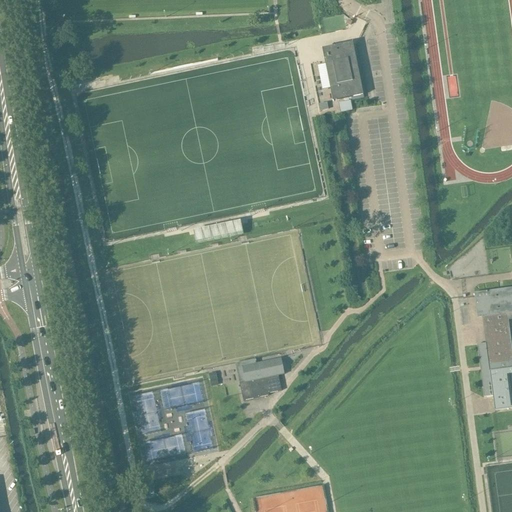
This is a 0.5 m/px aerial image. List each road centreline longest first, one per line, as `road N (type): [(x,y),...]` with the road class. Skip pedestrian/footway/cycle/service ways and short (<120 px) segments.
road 1 (tertiary): [(75,511),(30,281)]
road 2 (tertiary): [(30,281),(0,88)]
